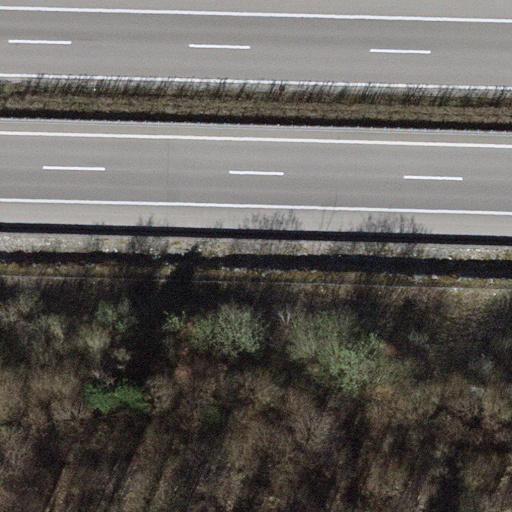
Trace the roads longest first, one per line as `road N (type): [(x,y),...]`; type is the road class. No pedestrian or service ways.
road 1 (motorway): [(0,166),(511,180)]
road 2 (motorway): [(511,54),(0,41)]
